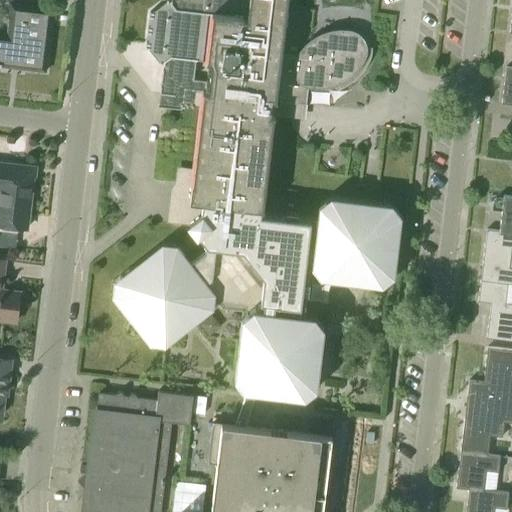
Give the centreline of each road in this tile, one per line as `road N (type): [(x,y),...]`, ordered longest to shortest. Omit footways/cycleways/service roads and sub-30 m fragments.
road 1 (residential): [(415,511),(468,80)]
road 2 (tertiary): [(35,511),(78,126)]
road 3 (residential): [(468,80),(422,82),(409,73),(413,0)]
road 4 (tertiary): [(78,126),(93,0)]
